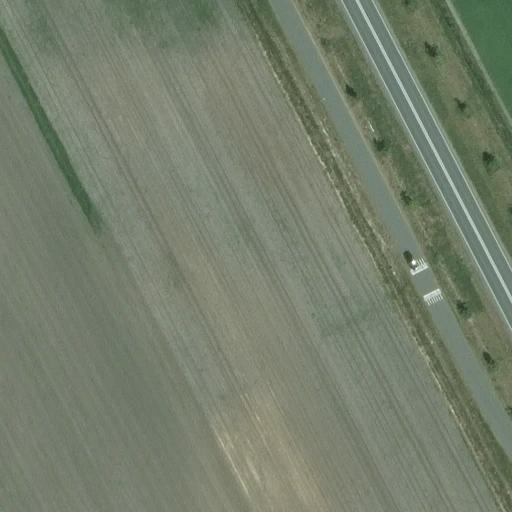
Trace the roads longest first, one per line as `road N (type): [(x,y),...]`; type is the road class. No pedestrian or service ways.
road 1 (unclassified): [(511,442),(279,0)]
road 2 (trunk): [(511,309),(351,0)]
